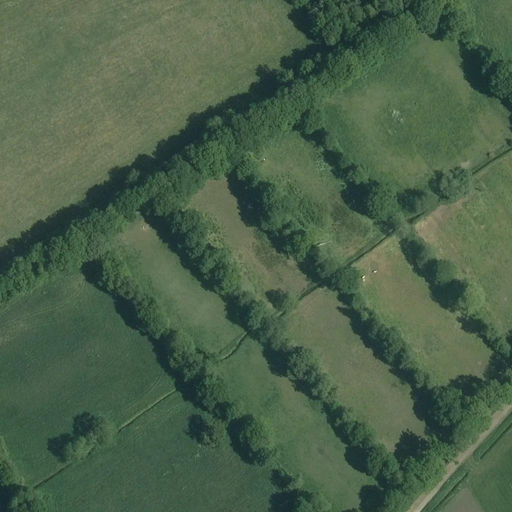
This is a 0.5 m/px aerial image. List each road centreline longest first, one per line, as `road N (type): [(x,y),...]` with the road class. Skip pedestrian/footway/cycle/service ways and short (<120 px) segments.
road 1 (track): [(430,0),(0,287)]
road 2 (track): [(412,511),(511,403)]
